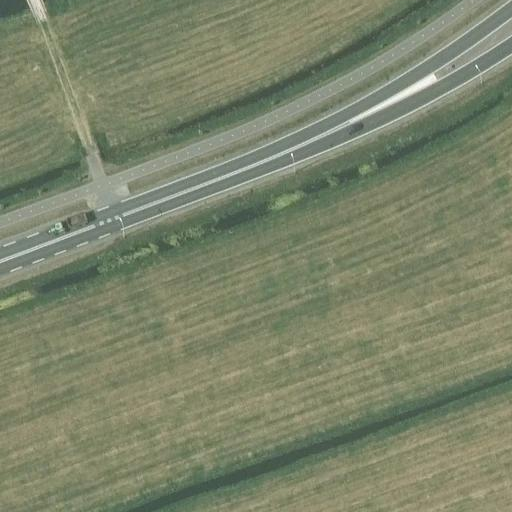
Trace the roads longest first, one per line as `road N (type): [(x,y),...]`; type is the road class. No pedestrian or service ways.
road 1 (secondary): [(0,262),(323,136)]
road 2 (secondary): [(511,8),(323,136)]
road 3 (track): [(114,218),(42,18)]
road 4 (secondary): [(323,136),(443,86),(511,46)]
